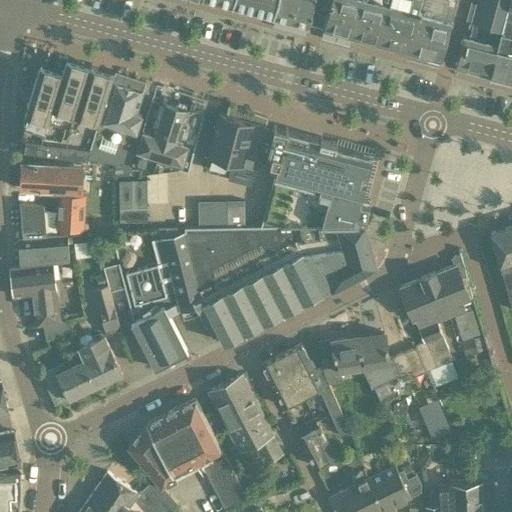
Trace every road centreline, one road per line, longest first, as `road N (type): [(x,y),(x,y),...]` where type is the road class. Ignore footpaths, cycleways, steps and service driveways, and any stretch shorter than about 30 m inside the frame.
road 1 (residential): [(433,117),(15,7)]
road 2 (residential): [(244,347),(388,272),(433,117)]
road 3 (residential): [(46,442),(244,347)]
road 4 (residential): [(244,347),(323,511)]
road 5 (residential): [(0,287),(46,442)]
